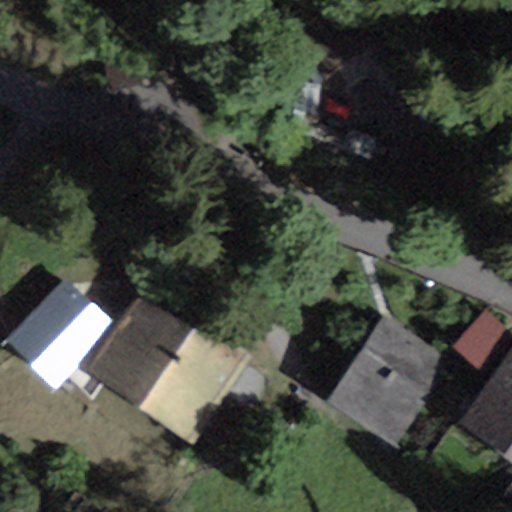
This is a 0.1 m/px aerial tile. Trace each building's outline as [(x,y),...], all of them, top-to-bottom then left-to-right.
[(305,27),(329,59),(361,36),(338,4),(305,27)] [(144,17),(89,40),(107,80),(161,56),(144,17)] [(146,394),(208,301),(174,277),(156,302),(142,292),(120,325),(128,330),(112,353),(118,357),(111,368),(146,394)] [(208,301),(146,394),(196,428),(242,362),(229,352),(246,328),(208,301)] [(61,383),(112,337),(79,307),(28,350),(61,383)] [(506,330),(484,312),(457,343),(479,362),(506,330)] [(443,362),(385,324),(341,389),(399,428),(443,362)] [(511,363),(475,414),(511,440),(511,363)]
